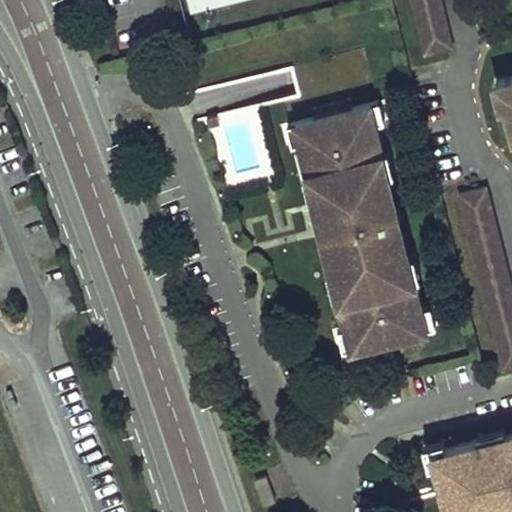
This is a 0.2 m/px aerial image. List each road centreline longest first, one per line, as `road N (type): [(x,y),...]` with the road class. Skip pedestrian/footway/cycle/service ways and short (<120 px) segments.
road 1 (residential): [(83,88),(125,85),(160,101),(296,462),(328,511)]
road 2 (tertiary): [(0,37),(32,99),(179,511)]
road 3 (tertiary): [(234,511),(83,88)]
road 4 (residential): [(455,0),(468,45),(457,84),(473,147),(501,181),(511,223)]
road 5 (residential): [(511,390),(387,422),(362,437),(340,476),(335,511)]
